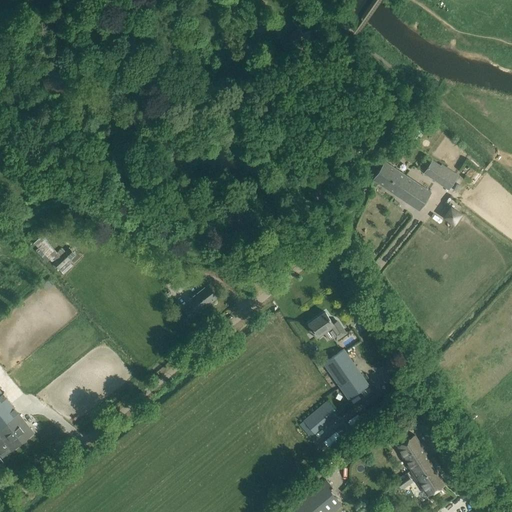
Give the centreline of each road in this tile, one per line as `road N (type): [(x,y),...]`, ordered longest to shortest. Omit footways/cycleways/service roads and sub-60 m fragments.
road 1 (unclassified): [(0,509),(315,254),(335,251)]
road 2 (unclassified): [(505,511),(353,265),(335,251)]
road 3 (track): [(75,197),(215,272),(249,309)]
